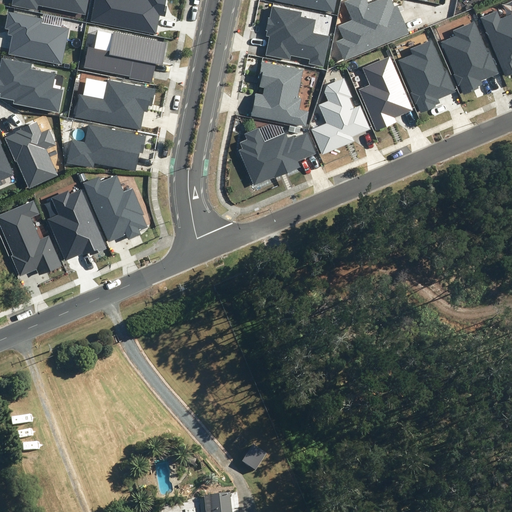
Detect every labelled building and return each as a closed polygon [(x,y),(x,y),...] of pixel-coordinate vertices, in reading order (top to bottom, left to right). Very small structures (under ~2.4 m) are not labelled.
[(85,15),(88,0),(12,0),(11,5),(37,10),(38,6),(85,15)] [(94,0),(90,22),(156,34),(160,16),(165,17),(167,7),(164,6),(165,0),(94,0)] [(274,0),(274,1),(334,13),(336,0),(274,0)] [(336,42),(344,61),(409,33),(405,24),(397,5),(395,6),(392,0),(378,0),(367,5),(365,0),(349,0),(345,2),(353,21),(339,27),(344,39),(336,42)] [(309,64),(323,67),(330,36),(313,33),(316,19),(301,16),(302,12),(272,6),(270,18),(268,17),(265,30),(267,31),(266,36),(270,36),(266,55),(290,60),(291,56),(310,59),(309,64)] [(8,54),(61,65),(69,29),(41,23),(42,18),(8,11),(5,28),(9,29),(8,35),(12,36),(8,54)] [(511,14),(501,19),(497,11),(480,18),(506,77),(511,73),(511,14)] [(498,73),(475,20),(452,30),(454,36),(441,41),(455,74),(453,75),(458,86),(460,85),(464,94),(478,88),(477,86),(482,84),(480,81),(498,73)] [(129,78),(152,83),(156,64),(163,65),(167,42),(113,32),(110,51),(88,47),(84,68),(129,76),(129,78)] [(410,49),(412,54),(398,60),(411,92),(410,92),(415,104),(416,103),(420,113),(436,106),(436,105),(441,103),(439,99),(457,91),(447,68),(444,69),(431,40),(410,49)] [(412,110),(390,56),(362,68),(369,84),(358,89),(376,131),(396,122),(394,117),(412,110)] [(59,112),(63,90),(53,88),(55,73),(31,69),(32,64),(2,58),(0,66),(0,93),(1,93),(0,96),(0,97),(14,100),(14,104),(59,112)] [(251,116),(306,127),(309,111),(300,109),(302,98),(298,97),(303,70),(262,62),(259,77),(262,77),(260,86),(265,87),(263,95),(256,93),(251,116)] [(311,129),(322,155),(354,141),(352,137),(370,129),(360,105),(354,108),(349,98),(352,97),(344,78),(327,85),(324,93),(328,101),(318,105),(326,123),(311,129)] [(155,89),(107,80),(104,99),(80,94),(75,117),(141,129),(144,111),(147,112),(149,106),(152,106),(155,89)] [(17,162),(29,188),(58,175),(47,149),(56,145),(49,129),(41,132),(36,121),(20,128),(21,130),(16,132),(16,133),(5,138),(15,162),(17,162)] [(142,153),(146,136),(88,125),(84,142),(71,140),(67,162),(93,168),(94,163),(136,171),(140,152),(142,153)] [(254,185),(300,167),(298,161),(316,154),(307,133),(295,138),(293,136),(288,138),(285,133),(265,142),(259,127),(245,134),(247,140),(240,142),(242,149),(239,150),(254,185)] [(0,185),(2,184),(1,181),(14,175),(1,144),(2,144),(0,138),(0,185)] [(101,181),(99,176),(83,183),(108,243),(126,235),(128,240),(141,234),(139,230),(147,227),(142,215),(144,214),(132,188),(124,191),(117,174),(101,181)] [(106,249),(81,190),(70,194),(68,190),(51,197),(58,215),(48,219),(65,261),(83,253),(84,255),(90,252),(91,255),(106,249)] [(39,214),(33,200),(0,214),(0,225),(13,255),(11,256),(20,276),(36,269),(39,275),(62,266),(49,235),(40,239),(31,218),(39,214)] [(255,469),(266,452),(253,444),(242,460),(255,469)] [(230,511),(228,493),(200,496),(201,511),(230,511)]
